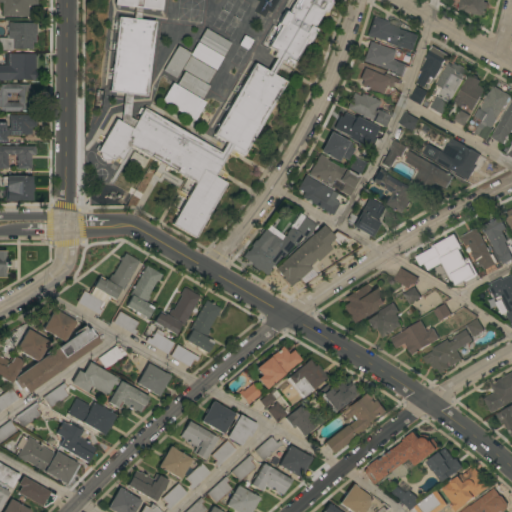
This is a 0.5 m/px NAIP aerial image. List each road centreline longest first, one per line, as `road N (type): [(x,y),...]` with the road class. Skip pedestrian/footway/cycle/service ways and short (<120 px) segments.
road 1 (residential): [(65,511),(285,316),(511,186)]
road 2 (tertiary): [(111,226),(128,227),(360,357),(511,466)]
road 3 (residential): [(355,0),(307,126),(209,273)]
road 4 (residential): [(296,511),(430,403),(511,355)]
road 5 (tertiary): [(66,0),(65,228)]
road 6 (residential): [(395,0),(511,63)]
